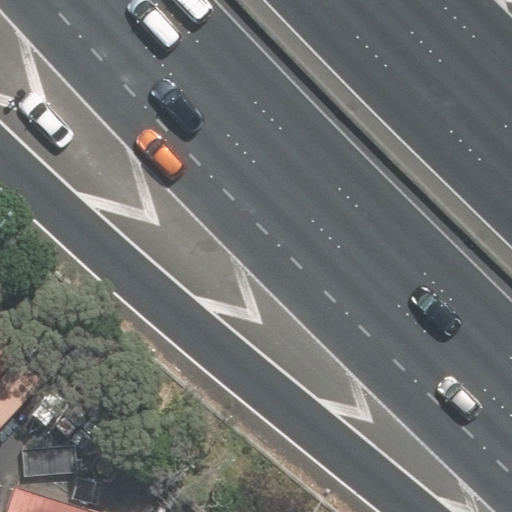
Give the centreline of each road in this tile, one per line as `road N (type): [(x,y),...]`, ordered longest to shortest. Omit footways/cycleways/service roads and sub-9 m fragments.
road 1 (motorway): [(406,511),(0,154)]
road 2 (motorway): [(511,350),(172,0)]
road 3 (motorway): [(332,0),(511,183)]
